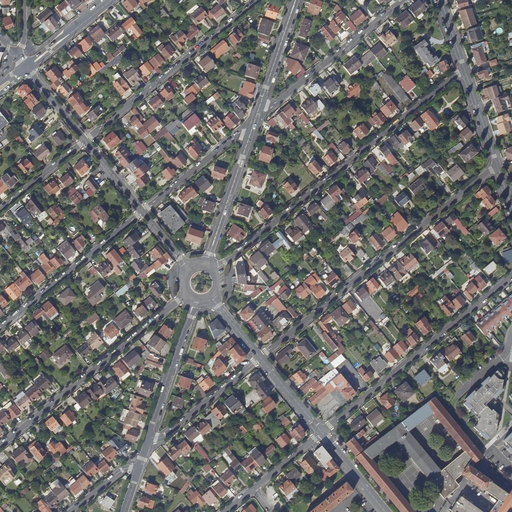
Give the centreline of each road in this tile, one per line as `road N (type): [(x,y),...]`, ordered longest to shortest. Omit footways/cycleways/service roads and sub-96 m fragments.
road 1 (residential): [(214,270),(464,69)]
road 2 (residential): [(260,357),(497,164)]
road 3 (residential): [(321,432),(511,275)]
road 4 (residential): [(0,444),(186,294)]
road 5 (residential): [(260,0),(85,141)]
road 6 (residential): [(142,211),(0,327)]
road 7 (residential): [(402,0),(270,106),(261,103)]
road 8 (tertiary): [(144,452),(197,300)]
road 9 (residential): [(144,452),(260,357)]
road 10 (residential): [(250,137),(238,133),(142,211)]
road 11 (tertiary): [(250,137),(205,265)]
